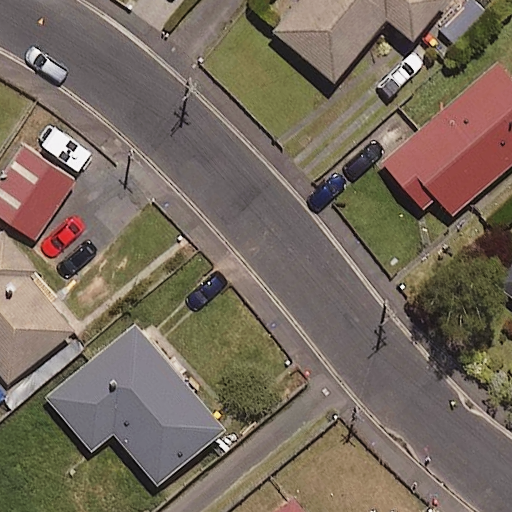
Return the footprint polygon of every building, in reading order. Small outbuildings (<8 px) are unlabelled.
[(428,0),(285,0),(271,18),(332,66),(383,3),(409,24),(428,0)] [(451,202),(511,146),(511,67),(495,48),(382,151),(421,195),(434,183),(451,202)] [(78,165),(22,129),(0,163),(0,208),(36,231),(78,165)] [(0,214),(0,361),(5,368),(72,310),(31,263),(38,257),(0,214)] [(511,242),(492,268),(511,283),(511,242)] [(131,304),(42,384),(90,437),(110,418),(155,467),(223,406),(131,304)] [(320,511),(289,476),(247,511),(320,511)]
